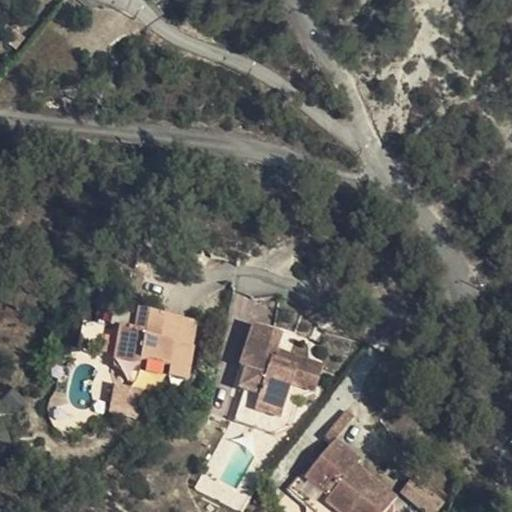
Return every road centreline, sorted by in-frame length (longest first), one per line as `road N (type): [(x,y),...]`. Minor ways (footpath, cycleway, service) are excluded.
road 1 (residential): [(402,190),(281,153),(0,117)]
road 2 (residential): [(511,482),(459,272),(402,190)]
road 3 (residential): [(368,142),(241,61),(177,37),(135,0)]
road 4 (residential): [(368,142),(298,0)]
